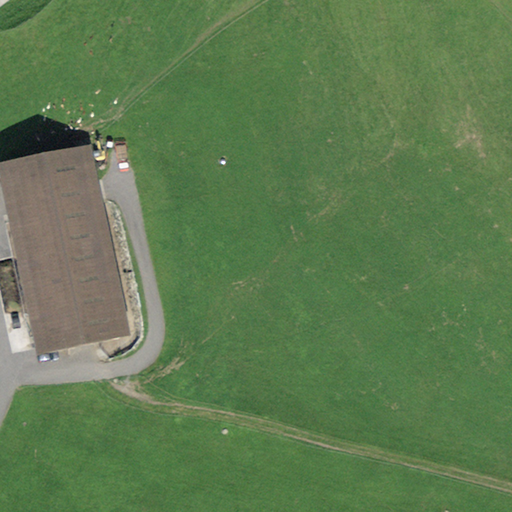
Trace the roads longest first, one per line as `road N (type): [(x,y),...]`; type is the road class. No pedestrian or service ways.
road 1 (track): [(511,479),(134,394),(104,368)]
road 2 (track): [(5,374),(136,361),(153,333),(155,300),(124,172)]
